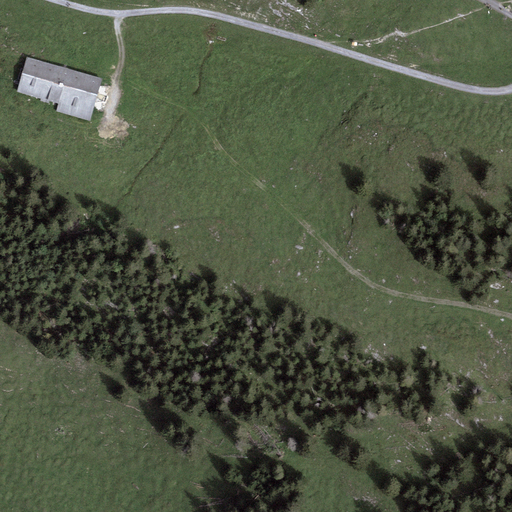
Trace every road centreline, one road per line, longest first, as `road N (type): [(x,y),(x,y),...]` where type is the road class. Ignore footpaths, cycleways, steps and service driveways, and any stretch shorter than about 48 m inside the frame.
road 1 (track): [(53,0),(117,14),(172,9),(222,17),(319,44)]
road 2 (track): [(319,44),(461,87),(511,88)]
